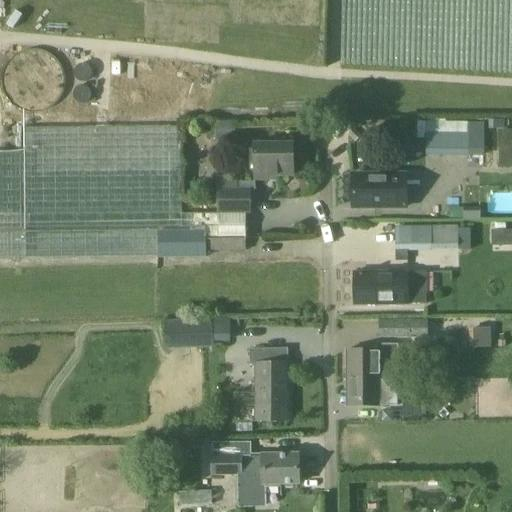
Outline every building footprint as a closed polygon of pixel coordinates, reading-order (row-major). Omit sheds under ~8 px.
[(67,85),(68,80),(67,74),(65,67),(61,61),(57,56),(53,53),(46,50),(39,49),(34,49),(24,51),(18,55),(13,59),(10,64),(7,69),(6,75),(5,82),(6,89),(8,94),(11,99),(16,104),(21,107),(26,110),(32,111),(39,112),(44,111),(49,109),(54,107),(59,102),(63,96),(66,91),(67,85)] [(0,261),(158,258),(207,258),(207,252),(246,252),(246,213),(250,213),(250,189),(236,190),(236,178),(217,178),(217,190),(218,190),(218,215),(182,215),(181,127),(25,129),(25,152),(0,152),(0,261)] [(484,129),(468,129),(468,135),(468,141),(468,155),(484,156),(484,129)] [(511,132),(500,132),(500,166),(511,166),(511,132)] [(293,175),(293,145),(255,145),(255,176),(293,175)] [(217,171),(228,171),(228,159),(218,158),(217,171)] [(407,207),(407,175),(353,176),(353,207),(407,207)] [(398,251),(430,250),(429,228),(397,229),(398,251)] [(491,246),(511,245),(511,230),(491,231),(491,246)] [(427,272),(355,273),(355,305),(427,304),(427,272)] [(167,319),(168,346),(231,344),(231,317),(167,319)] [(380,320),(380,338),(429,337),(428,320),(380,320)] [(475,345),(492,345),(491,326),(474,327),(475,345)] [(349,351),(349,369),(367,369),(367,375),(380,375),(380,379),(381,379),(398,379),(398,345),(377,345),(377,350),(349,351)] [(256,365),(257,406),(257,421),(288,420),(288,363),(274,363),(274,349),(250,349),(250,365),(256,365)] [(367,369),(349,369),(349,406),(381,406),(381,379),(380,379),(380,375),(367,375),(367,369)] [(175,445),(169,445),(144,446),(144,462),(170,462),(175,462),(175,445)] [(300,485),(299,455),(263,456),(251,457),(251,445),(214,445),(214,475),(240,475),(241,507),(266,507),(266,488),(281,488),(281,485),(300,485)] [(213,504),(212,490),(180,491),(180,505),(213,504)]
